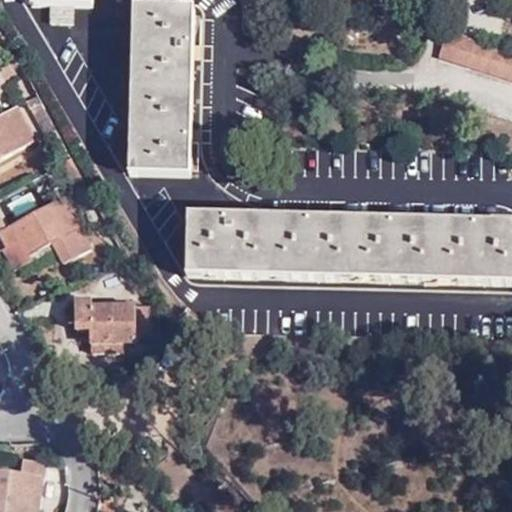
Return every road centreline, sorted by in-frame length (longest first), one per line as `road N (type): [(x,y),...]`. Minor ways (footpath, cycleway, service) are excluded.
road 1 (unknown): [(216,63),(417,83),(511,107)]
road 2 (residential): [(40,394),(74,461),(82,511)]
